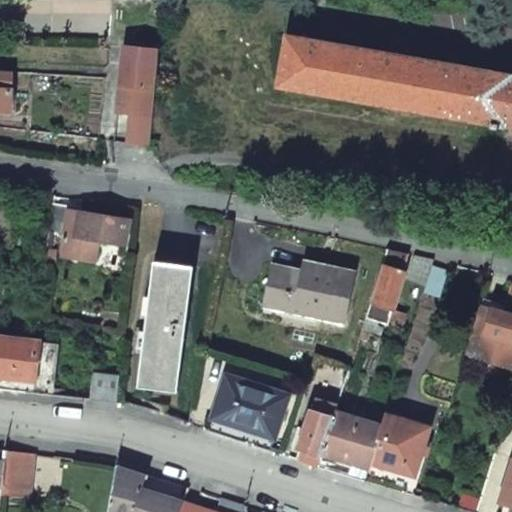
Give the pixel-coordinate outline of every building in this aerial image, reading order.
[(511,72),(310,37),(302,87),(511,124),(511,72)] [(154,102),(160,51),(125,47),(120,99),(118,112),(133,114),(135,100),(154,102)] [(15,72),(0,71),(0,110),(11,112),(15,72)] [(154,102),(135,100),(133,114),(153,116),(154,102)] [(151,133),(142,131),(140,144),(149,145),(151,133)] [(55,202),(52,232),(68,235),(64,256),(95,262),(99,240),(126,245),(130,220),(106,216),(81,212),(82,208),(55,202)] [(383,265),(404,272),(409,254),(389,249),(383,265)] [(194,267),(156,262),(138,387),(177,392),(194,267)] [(302,271),(272,265),(264,305),(343,322),(348,297),(353,272),(304,262),(302,271)] [(383,265),(363,328),(374,333),(378,321),(403,329),(407,314),(392,309),(399,290),(405,272),(404,272),(383,265)] [(447,272),(431,267),(423,293),(439,297),(447,272)] [(466,353),(511,366),(511,285),(510,285),(501,312),(496,310),(499,302),(482,297),(480,305),(466,353)] [(363,328),(357,346),(368,350),(374,333),(363,328)] [(42,345),(0,337),(0,377),(35,384),(42,345)] [(53,395),(62,350),(61,348),(42,345),(35,384),(33,393),(53,395)] [(122,375),(94,372),(90,399),(119,403),(122,375)] [(289,395),(228,375),(214,418),(245,428),(275,438),(289,395)] [(323,455),(336,412),(337,407),(317,401),(313,411),(310,410),(299,448),(308,451),(307,457),(305,462),(319,467),(323,455)] [(382,426),(336,412),(323,455),(337,460),(351,464),(348,475),(367,480),(372,462),(382,426)] [(428,426),(385,414),(382,426),(372,462),(414,474),(428,426)] [(35,455),(8,452),(3,490),(2,497),(31,499),(33,477),(35,455)] [(511,458),(499,500),(511,504),(511,458)] [(149,473),(119,463),(110,511),(181,511),(185,500),(144,485),(149,473)] [(201,505),(185,500),(181,511),(244,511),(246,505),(222,497),(217,511),(201,505)]
